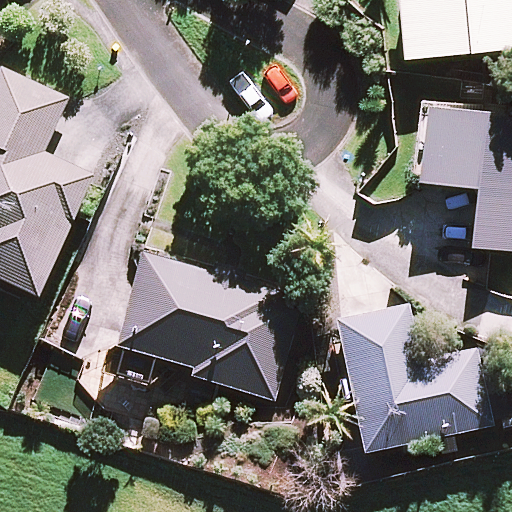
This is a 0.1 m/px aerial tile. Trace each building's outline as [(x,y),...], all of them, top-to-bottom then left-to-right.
[(511,42),(511,0),(407,0),(410,47),(511,42)] [(67,98),(0,65),(0,278),(35,295),(92,176),(41,152),(67,98)] [(511,110),(437,101),(429,167),(488,174),(480,236),(511,240),(511,110)] [(235,288),(143,263),(119,348),(192,367),(189,375),(272,398),(299,300),(237,283),(235,288)] [(411,364),(401,307),(337,320),(363,450),(488,425),(473,352),(411,364)]
